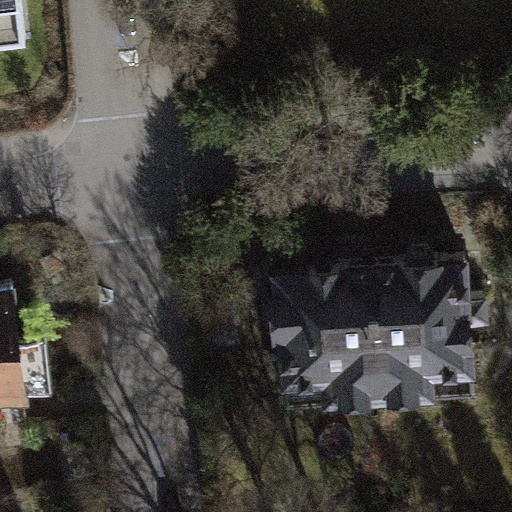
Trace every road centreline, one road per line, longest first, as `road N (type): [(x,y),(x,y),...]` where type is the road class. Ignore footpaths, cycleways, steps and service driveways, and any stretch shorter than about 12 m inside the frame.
road 1 (residential): [(115,186),(511,159)]
road 2 (residential): [(153,511),(115,186)]
road 3 (residential): [(100,0),(115,186)]
